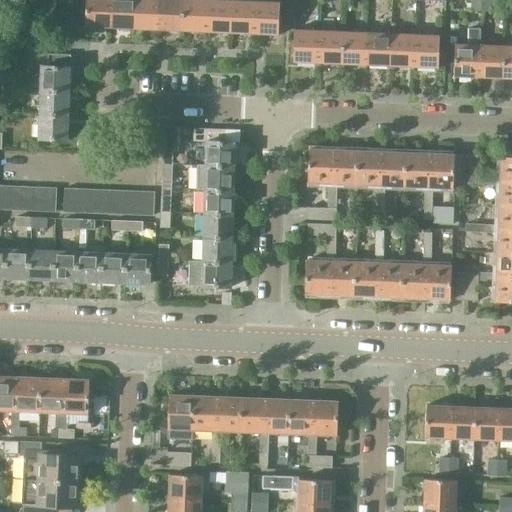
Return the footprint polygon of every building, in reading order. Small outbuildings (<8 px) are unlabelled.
[(87,0),(86,26),(111,27),(112,0),(87,0)] [(112,0),(111,27),(135,28),(136,0),(112,0)] [(136,0),(135,28),(159,29),(160,0),(136,0)] [(160,0),(159,29),(183,30),(184,0),(160,0)] [(184,0),(183,30),(207,31),(208,0),(184,0)] [(208,0),(207,31),(231,32),(232,0),(208,0)] [(232,0),(231,32),(255,33),(256,0),(232,0)] [(258,0),(256,0),(255,33),(280,35),(281,1),(258,0)] [(471,0),(471,11),(481,12),(481,0),(471,0)] [(481,0),(481,12),(491,12),(491,0),(481,0)] [(56,42),(67,42),(68,23),(57,23),(56,42)] [(319,63),(320,29),(295,28),(294,61),(319,63)] [(479,77),(481,44),(481,28),(469,28),(469,43),(457,43),(456,43),(455,76),(479,77)] [(319,63),(343,64),(344,30),(320,29),(319,63)] [(343,64),(367,65),(368,31),(344,30),(343,64)] [(367,65),(391,66),(392,32),(368,31),(367,65)] [(391,66),(415,66),(416,33),(392,32),(391,66)] [(416,33),(415,66),(439,68),(441,34),(416,33)] [(479,77),(504,78),(505,45),(481,44),(479,77)] [(41,68),(40,89),(69,91),(71,54),(31,53),(31,67),(41,68)] [(10,74),(0,73),(0,89),(9,90),(10,74)] [(0,105),(8,106),(9,90),(0,89),(0,105)] [(40,114),(69,115),(69,91),(40,89),(40,114)] [(69,115),(40,114),(39,139),(68,140),(69,115)] [(206,165),(234,166),(235,142),(226,141),(226,130),(194,129),(194,141),(206,141),(206,165)] [(309,183),(329,183),(333,184),(334,149),(311,148),(309,183)] [(164,149),(163,164),(173,164),(202,165),(202,158),(173,157),(174,149),(164,149)] [(357,185),(358,150),(334,149),(333,184),(338,184),(357,185)] [(381,186),(382,151),(358,150),(357,185),(377,186),(381,186)] [(405,187),(406,152),(382,151),(381,186),(385,186),(405,187)] [(429,188),(430,153),(406,152),(405,187),(425,188),(429,188)] [(429,188),(433,188),(455,189),(455,184),(456,155),(430,153),(429,188)] [(455,184),(466,184),(468,155),(456,155),(455,184)] [(477,185),(478,176),(479,156),(468,155),(466,184),(477,185)] [(500,181),(511,181),(511,157),(502,157),(501,177),(500,181)] [(173,164),(163,164),(162,180),(172,180),(173,164)] [(205,189),(234,190),(234,166),(206,165),(205,189)] [(477,185),(500,186),(500,181),(501,177),(478,176),(477,185)] [(500,205),(511,205),(511,181),(500,181),(500,186),(500,205)] [(328,199),(337,200),(338,184),(333,184),(329,183),(328,199)] [(0,208),(10,209),(11,186),(0,184),(0,208)] [(22,186),(11,186),(10,209),(21,210),(22,186)] [(21,210),(33,210),(34,187),(22,186),(21,210)] [(376,202),(385,202),(385,186),(381,186),(377,186),(376,202)] [(33,210),(44,211),(45,187),(34,187),(33,210)] [(56,188),(45,187),(44,211),(55,212),(56,188)] [(63,212),(74,212),(75,188),(64,188),(63,212)] [(74,212),(86,213),(87,189),(75,188),(74,212)] [(433,204),(433,188),(429,188),(425,188),(424,204),(433,204)] [(86,213),(97,213),(98,189),(87,189),(86,213)] [(97,213),(108,214),(109,190),(98,189),(97,213)] [(204,214),(233,214),(234,190),(205,189),(204,214)] [(108,214),(119,214),(120,190),(109,190),(108,214)] [(119,214),(131,215),(132,191),(120,190),(119,214)] [(131,215),(142,215),(143,191),(132,191),(131,215)] [(143,191),(142,215),(153,216),(154,192),(143,191)] [(162,196),(161,212),(171,213),(172,197),(162,196)] [(337,200),(328,199),(328,208),(308,207),(308,218),(336,219),(336,208),(337,200)] [(384,219),(385,202),(376,202),(376,218),(384,219)] [(432,220),(433,204),(424,204),(424,220),(432,220)] [(499,229),(511,229),(511,205),(500,205),(499,225),(499,229)] [(171,213),(161,212),(160,228),(170,228),(171,213)] [(204,238),(232,239),(233,214),(204,214),(204,238)] [(32,228),(32,218),(17,217),(16,227),(32,228)] [(48,218),(32,218),(32,228),(47,228),(48,218)] [(80,229),(80,219),(64,219),(64,229),(80,229)] [(96,220),(80,219),(80,229),(85,230),(96,230),(96,220)] [(127,231),(128,221),(112,221),(112,231),(127,231)] [(144,222),(128,221),(127,231),(143,232),(144,222)] [(328,246),(336,246),(336,236),(335,236),(336,224),(308,223),(307,235),(328,235),(328,246)] [(467,232),(482,233),(482,224),(466,223),(466,228),(458,228),(458,232),(467,233),(467,232)] [(482,233),(498,233),(499,229),(499,225),(482,224),(482,233)] [(498,253),(511,253),(511,229),(499,229),(498,233),(498,253)] [(376,231),(376,246),(384,247),(384,231),(376,231)] [(424,248),(432,248),(432,233),(424,232),(424,248)] [(203,262),(232,263),(232,239),(204,238),(203,262)] [(159,260),(169,261),(169,245),(159,244),(159,260)] [(327,260),(331,260),(336,261),(336,246),(328,246),(327,260)] [(375,262),(379,262),(384,263),(384,247),(376,246),(375,262)] [(423,264),(427,264),(432,264),(432,248),(424,248),(423,264)] [(6,249),(5,278),(29,279),(30,250),(6,249)] [(29,279),(53,280),(54,251),(30,250),(29,279)] [(53,280),(77,281),(79,252),(54,251),(53,280)] [(77,281),(101,282),(102,253),(79,252),(77,281)] [(101,282),(125,283),(127,254),(102,253),(101,282)] [(497,277),(511,277),(511,253),(498,253),(497,273),(497,277)] [(151,255),(127,254),(125,283),(150,284),(151,255)] [(305,293),(330,294),(331,260),(327,260),(306,259),(305,293)] [(168,276),(169,261),(159,260),(158,276),(168,276)] [(355,261),(336,261),(331,260),(330,294),(354,295),(355,261)] [(232,263),(203,262),(189,261),(189,286),(202,286),(231,287),(232,263)] [(378,296),(379,262),(375,262),(355,261),(354,295),(378,296)] [(403,263),(384,263),(379,262),(378,296),(401,297),(403,263)] [(401,297),(425,298),(427,264),(423,264),(403,263),(401,297)] [(427,264),(425,298),(450,299),(451,265),(432,264),(427,264)] [(455,299),(466,300),(468,271),(456,271),(455,299)] [(479,281),(479,272),(468,271),(466,300),(478,300),(479,281)] [(479,281),(496,281),(497,277),(497,273),(479,272),(479,281)] [(511,277),(497,277),(496,281),(496,301),(511,302),(511,277)] [(163,286),(162,300),(176,301),(177,287),(163,286)] [(222,293),(222,304),(231,304),(231,293),(222,293)] [(11,427),(20,428),(20,411),(17,411),(18,377),(0,376),(0,410),(12,411),(11,427)] [(18,377),(17,411),(20,411),(42,412),(42,378),(18,377)] [(68,429),(68,424),(68,413),(64,413),(66,379),(42,378),(42,412),(60,413),(59,429),(68,429)] [(68,413),(68,424),(88,424),(89,414),(90,414),(91,380),(66,379),(64,413),(68,413)] [(193,430),(194,396),(170,395),(168,429),(193,430)] [(193,430),(212,431),(217,431),(218,397),(194,396),(193,430)] [(229,431),(241,432),(242,398),(218,397),(217,431),(212,431),(212,447),(220,447),(220,444),(229,444),(229,431)] [(241,432),(261,432),(265,433),(266,399),(242,398),(241,432)] [(265,433),(273,433),(289,434),(290,400),(266,399),(265,433)] [(289,434),(309,434),(313,434),(314,401),(290,400),(289,434)] [(313,434),(317,435),(338,435),(339,402),(314,401),(313,434)] [(450,439),(452,405),(427,404),(426,438),(450,439)] [(450,439),(474,440),(476,406),(452,405),(450,439)] [(474,440),(498,441),(499,407),(476,406),(474,440)] [(498,441),(511,441),(511,407),(499,407),(498,441)] [(11,436),(26,437),(27,428),(20,428),(11,427),(11,436)] [(75,430),(68,429),(59,429),(59,430),(59,437),(59,438),(75,439),(75,430)] [(264,449),(272,449),(273,433),(265,433),(264,449)] [(316,451),(317,435),(313,434),(309,434),(308,451),(316,451)] [(4,440),(4,453),(19,454),(19,441),(4,440)] [(24,479),(83,482),(84,466),(80,466),(81,457),(55,456),(55,451),(41,451),(42,442),(19,441),(19,454),(25,454),(24,479)] [(220,463),(220,447),(212,447),(212,463),(220,463)] [(272,466),(272,449),(264,449),(264,465),(272,466)] [(316,456),(316,451),(308,451),(307,467),(332,468),(332,457),(316,456)] [(192,454),(167,453),(151,452),(151,464),(191,466),(192,454)] [(439,474),(449,475),(450,458),(440,457),(439,474)] [(450,458),(449,475),(459,475),(460,458),(450,458)] [(497,476),(498,460),(488,459),(487,476),(497,476)] [(508,460),(498,460),(497,476),(507,477),(508,460)] [(232,493),(231,502),(248,503),(249,473),(226,472),(225,492),(232,493)] [(169,499),(202,501),(203,476),(170,475),(169,499)] [(83,497),(83,482),(24,479),(22,511),(72,511),(73,506),(78,506),(79,497),(83,497)] [(297,504),(330,505),(331,481),(298,479),(297,504)] [(456,505),(457,480),(424,479),(423,504),(456,505)] [(252,493),(252,502),(268,503),(268,493),(252,493)] [(511,497),(500,497),(499,507),(511,507),(511,497)] [(168,511),(201,511),(202,501),(169,499),(168,511)] [(247,511),(248,503),(231,502),(231,511),(243,511),(247,511)] [(267,511),(268,503),(252,502),(251,511),(267,511)]
